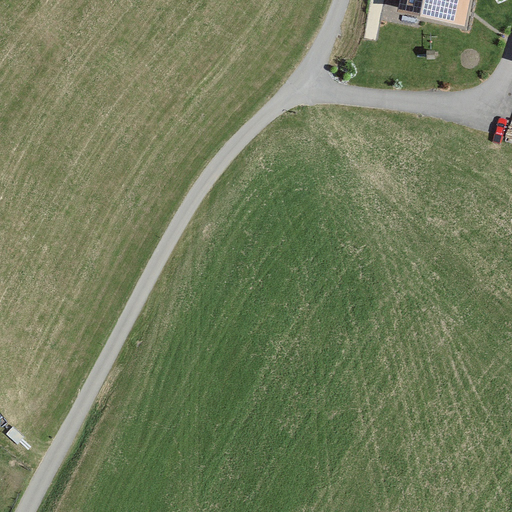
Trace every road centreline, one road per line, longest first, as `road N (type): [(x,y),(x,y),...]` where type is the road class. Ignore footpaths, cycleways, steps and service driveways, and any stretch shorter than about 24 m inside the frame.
road 1 (unclassified): [(299,86),(193,197),(26,511)]
road 2 (unclassified): [(511,32),(496,73),(447,103),(299,86)]
